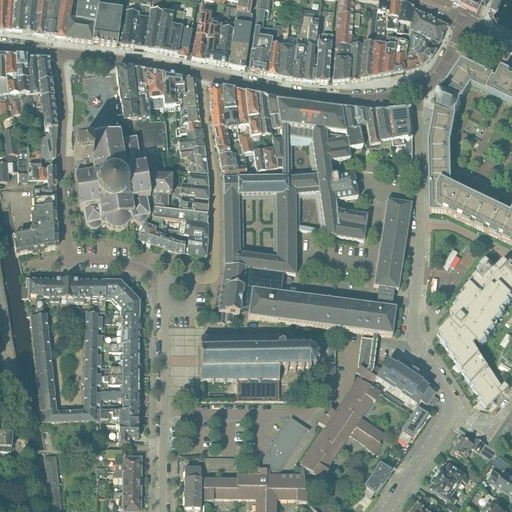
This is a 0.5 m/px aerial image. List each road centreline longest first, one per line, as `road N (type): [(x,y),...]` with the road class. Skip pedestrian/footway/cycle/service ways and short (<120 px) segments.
road 1 (residential): [(385,511),(454,406),(412,335),(415,91)]
road 2 (residential): [(415,91),(311,96),(59,52)]
road 3 (unclassified): [(163,311),(162,511)]
road 4 (unclassified): [(61,185),(67,259),(126,263),(163,279)]
road 5 (unclassified): [(59,52),(61,185)]
